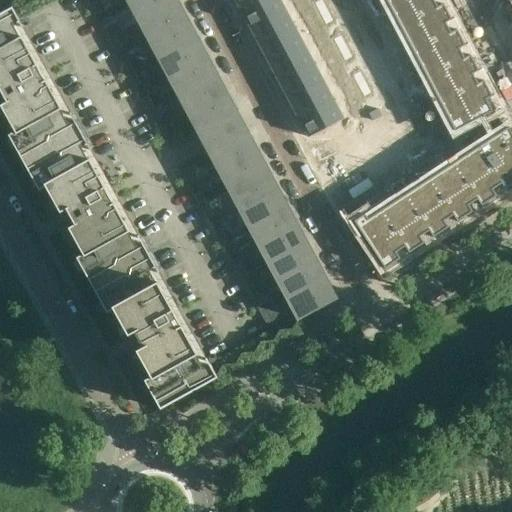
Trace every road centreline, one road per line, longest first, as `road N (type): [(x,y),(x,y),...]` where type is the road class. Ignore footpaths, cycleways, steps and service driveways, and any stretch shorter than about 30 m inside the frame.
road 1 (residential): [(204,0),(383,323)]
road 2 (residential): [(137,465),(0,211)]
road 3 (tertiary): [(189,478),(383,323)]
road 4 (tertiary): [(383,323),(511,238)]
